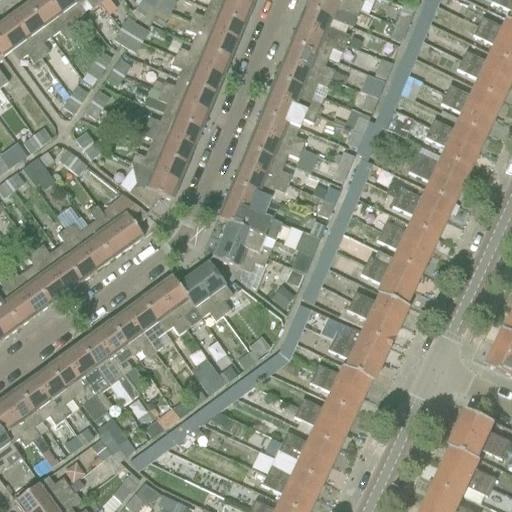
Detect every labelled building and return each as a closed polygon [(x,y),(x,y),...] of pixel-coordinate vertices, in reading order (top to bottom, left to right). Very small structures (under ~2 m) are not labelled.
[(45,0),(35,0),(26,7),(50,41),(59,35),(65,43),(72,37),(45,0)] [(69,0),(45,0),(72,37),(80,32),(74,24),(83,17),(77,9),(69,0)] [(69,0),(77,9),(86,3),(91,11),(99,6),(94,0),(69,0)] [(167,0),(165,0),(158,13),(161,14),(163,15),(168,17),(175,5),(169,1),(167,0)] [(202,0),(209,3),(205,12),(244,28),(251,10),(226,0),(202,0)] [(226,0),(251,10),(255,0),(226,0)] [(326,0),(307,0),(303,11),(330,22),(351,30),(354,21),(355,19),(358,13),(326,0)] [(326,0),(358,13),(361,4),(352,0),(326,0)] [(404,0),(400,10),(411,15),(417,0),(404,0)] [(425,0),(423,6),(434,11),(439,0),(425,0)] [(505,22),(504,23),(511,26),(511,5),(500,0),(492,0),(490,5),(490,6),(511,16),(507,23),(505,22)] [(143,1),(134,13),(143,19),(152,8),(143,1)] [(423,6),(418,20),(429,25),(434,11),(423,6)] [(26,7),(9,19),(40,61),(48,56),(42,48),(50,41),(26,7)] [(303,11),(296,28),(343,48),(347,39),(327,31),(330,22),(303,11)] [(192,17),(189,25),(237,45),(244,28),(205,12),(201,21),(192,17)] [(158,13),(151,24),(160,29),(161,29),(168,17),(163,15),(161,14),(158,13)] [(400,15),(394,28),(404,32),(409,19),(400,15)] [(9,19),(0,25),(0,50),(6,59),(8,58),(10,56),(17,65),(26,59),(32,67),(40,61),(9,19)] [(480,21),(475,31),(511,47),(511,26),(504,23),(501,31),(480,21)] [(126,22),(119,33),(120,33),(121,34),(130,40),(136,29),(126,22)] [(195,38),(191,47),(229,63),(237,45),(189,25),(185,34),(195,38)] [(414,27),(409,41),(420,46),(426,33),(414,27)] [(296,28),(288,46),(327,62),(331,52),(340,56),(343,48),(296,28)] [(394,28),(389,42),(398,46),(404,32),(394,28)] [(136,29),(130,40),(139,45),(140,46),(145,37),(146,35),(136,29)] [(492,49),(488,57),(511,68),(511,47),(475,31),(471,39),(492,49)] [(119,33),(113,43),(122,49),(123,50),(128,42),(130,40),(121,34),(120,33),(119,33)] [(128,42),(123,50),(132,55),(133,56),(140,46),(139,45),(130,40),(128,42)] [(350,41),(347,49),(357,54),(361,45),(350,41)] [(409,41),(403,55),(414,60),(420,46),(409,41)] [(288,46),(281,63),(329,83),(332,74),(323,70),(327,62),(288,46)] [(178,52),(174,61),(222,80),(229,63),(191,47),(187,56),(178,52)] [(98,57),(92,67),(98,71),(101,73),(102,73),(110,62),(109,61),(99,55),(98,57)] [(464,56),(459,65),(507,87),(511,77),(511,68),(488,57),(484,65),(464,56)] [(180,73),(177,82),(215,98),(222,80),(174,61),(171,69),(180,73)] [(400,62),(394,76),(405,81),(411,67),(400,62)] [(115,67),(111,74),(122,81),(129,70),(118,63),(118,64),(115,67)] [(281,63),(274,81),(312,97),(316,87),(325,91),(329,83),(281,63)] [(380,63),(374,77),(384,82),(390,68),(380,63)] [(476,83),(472,92),(499,104),(507,87),(459,65),(455,74),(476,83)] [(92,67),(86,76),(96,83),(102,73),(101,73),(98,71),(92,67)] [(109,77),(105,84),(114,90),(116,91),(117,88),(120,84),(122,81),(111,74),(109,77)] [(394,76),(388,90),(400,95),(405,81),(394,76)] [(365,79),(358,96),(364,98),(365,99),(366,99),(373,102),(374,102),(375,103),(381,87),(382,86),(371,81),(365,79)] [(274,81),(266,98),(314,118),(318,110),(308,106),(312,97),(274,81)] [(163,87),(159,95),(208,115),(215,98),(177,82),(173,91),(163,87)] [(76,90),(69,100),(79,106),(86,96),(76,90)] [(447,90),(443,99),(491,121),(499,104),(472,92),(468,100),(447,90)] [(96,95),(89,105),(100,112),(106,102),(96,95)] [(166,108),(162,117),(200,133),(208,115),(159,95),(156,104),(166,108)] [(385,97),(380,111),(391,116),(397,102),(385,97)] [(266,98),(259,116),(297,132),(301,122),(311,126),(314,118),(266,98)] [(365,99),(359,112),(369,116),(375,103),(374,102),(373,102),(366,99),(365,99)] [(460,118),(456,126),(483,138),(491,121),(443,99),(439,108),(460,118)] [(73,116),(79,106),(69,100),(63,110),(73,116)] [(89,105),(83,115),(93,122),(100,112),(89,105)] [(380,111),(373,127),(384,132),(391,116),(380,111)] [(333,121),(332,126),(343,130),(349,133),(351,134),(352,134),(358,137),(360,137),(362,138),(364,131),(368,122),(368,121),(350,113),(350,114),(345,126),(333,121)] [(259,116),(252,133),(300,153),(303,144),(294,140),(297,132),(259,116)] [(148,122),(145,131),(193,151),(200,133),(162,117),(158,127),(148,122)] [(432,124),(428,133),(475,155),(483,138),(456,126),(452,134),(432,124)] [(151,143),(147,152),(186,168),(193,151),(145,131),(141,139),(151,143)] [(362,138),(360,143),(364,145),(366,146),(372,148),(377,135),(371,133),(369,132),(364,131),(362,138)] [(32,140),(39,150),(49,143),(42,133),(32,140)] [(252,133),(245,151),(283,167),(287,157),(296,161),(300,153),(252,133)] [(444,152),(440,160),(467,173),(475,155),(428,133),(423,142),(444,152)] [(351,134),(345,147),(356,152),(360,143),(362,138),(360,137),(358,137),(352,134),(351,134)] [(85,136),(75,143),(82,153),(92,146),(85,136)] [(32,140),(22,147),(30,157),(39,150),(32,140)] [(356,152),(355,156),(359,158),(361,159),(365,161),(367,162),(372,148),(366,146),(364,145),(360,143),(356,152)] [(92,146),(82,153),(89,163),(99,156),(92,146)] [(15,147),(0,158),(0,163),(7,174),(18,166),(25,160),(15,147)] [(245,151),(237,168),(285,188),(289,180),(279,176),(283,167),(245,151)] [(130,166),(150,175),(178,186),(186,168),(147,152),(144,161),(134,157),(130,166)] [(65,154),(57,164),(66,172),(75,161),(65,153),(65,154)] [(46,154),(36,161),(44,171),(53,164),(46,154)] [(342,156),(337,169),(343,171),(345,172),(347,173),(352,160),(342,156)] [(416,158),(411,167),(459,190),(467,173),(440,160),(436,168),(416,158)] [(36,161),(20,172),(34,190),(38,187),(43,193),(54,185),(44,171),(36,161)] [(75,161),(66,172),(76,180),(84,170),(85,169),(75,161)] [(128,196),(150,213),(151,212),(160,199),(171,204),(178,186),(150,175),(130,166),(130,167),(130,168),(135,188),(128,196)] [(428,186),(424,194),(451,207),(459,190),(411,167),(407,176),(428,186)] [(237,168),(230,186),(268,202),(272,193),(282,197),(285,188),(237,168)] [(357,168),(352,181),(361,186),(362,185),(367,172),(357,168)] [(337,169),(330,183),(339,187),(341,187),(347,173),(345,172),(343,171),(337,169)] [(15,178),(5,185),(13,194),(22,187),(15,178)] [(352,181),(346,195),(356,199),(359,192),(361,186),(352,181)] [(0,188),(0,199),(2,202),(3,201),(13,194),(5,185),(0,188)] [(230,186),(223,203),(270,223),(274,214),(265,211),(268,202),(230,186)] [(327,191),(322,204),(329,207),(330,207),(332,208),(337,195),(336,194),(327,191)] [(400,192),(395,201),(443,224),(451,207),(424,194),(420,202),(400,192)] [(412,220),(408,228),(435,241),(443,224),(395,201),(391,210),(412,220)] [(343,202),(337,216),(347,221),(352,207),(343,202)] [(223,203),(215,221),(225,225),(263,241),(273,245),(280,227),(270,223),(223,203)] [(322,204),(316,218),(323,221),(324,222),(326,222),(332,208),(330,207),(329,207),(322,204)] [(125,216),(109,227),(127,252),(142,241),(135,231),(146,218),(132,207),(125,216)] [(94,224),(86,230),(111,263),(127,252),(109,227),(96,210),(88,216),(94,224)] [(337,216),(332,229),(341,233),(347,221),(337,216)] [(225,225),(217,243),(265,263),(269,253),(259,250),(263,241),(225,225)] [(313,226),(307,239),(314,241),(315,242),(317,243),(323,230),(313,226)] [(72,227),(65,232),(95,275),(111,263),(86,230),(78,236),(72,227)] [(383,227),(379,236),(427,258),(435,241),(408,228),(404,236),(383,227)] [(64,246),(56,252),(80,286),(95,275),(65,232),(57,238),(64,246)] [(301,236),(294,253),(298,254),(307,258),(308,259),(310,259),(310,260),(317,243),(315,242),(314,241),(307,239),(305,238),(301,236)] [(396,254),(392,262),(419,275),(427,258),(379,236),(375,245),(396,254)] [(328,237),(322,251),(332,255),(338,242),(328,237)] [(265,263),(217,243),(210,261),(248,276),(252,266),(262,270),(265,263)] [(42,249),(34,255),(65,297),(80,286),(56,252),(48,258),(42,249)] [(322,251),(317,263),(327,268),(332,255),(322,251)] [(296,259),(290,273),(298,276),(301,277),(303,278),(310,260),(310,259),(308,259),(307,258),(298,254),(296,259)] [(33,269),(25,274),(50,308),(65,297),(34,255),(27,260),(33,269)] [(367,261),(363,270),(411,292),(419,275),(392,262),(388,271),(367,261)] [(207,265),(191,276),(222,318),(229,313),(223,305),(232,299),(207,265)] [(380,289),(376,296),(406,310),(404,309),(411,292),(363,270),(359,279),(380,289)] [(313,271),(307,286),(317,290),(323,276),(313,271)] [(11,272),(5,276),(36,318),(50,308),(25,274),(17,280),(11,272)] [(290,274),(287,282),(288,287),(296,290),(297,290),(302,278),(290,274)] [(0,287),(3,291),(0,292),(0,304),(19,330),(36,318),(5,276),(0,279),(0,287)] [(191,276),(176,288),(200,321),(200,322),(209,316),(214,324),(222,318),(191,276)] [(170,280),(154,291),(184,333),(200,321),(180,294),(176,288),(170,280)] [(307,286),(300,304),(310,308),(317,290),(307,286)] [(154,291),(138,302),(163,336),(171,330),(177,338),(184,333),(154,291)] [(284,292),(273,304),(282,312),(293,300),(284,292)] [(354,296),(350,305),(397,327),(406,310),(376,296),(376,297),(378,298),(375,306),(354,296)] [(138,302),(123,313),(154,355),(161,350),(155,341),(163,336),(138,302)] [(0,336),(4,341),(19,330),(0,304),(0,336)] [(366,324),(362,333),(389,345),(397,327),(350,305),(345,314),(366,324)] [(297,308),(290,325),(301,330),(308,312),(297,308)] [(123,313),(108,325),(132,358),(141,352),(147,360),(154,355),(123,313)] [(108,325),(92,336),(123,378),(131,372),(125,364),(132,358),(108,325)] [(290,325),(285,339),(295,344),(301,330),(290,325)] [(503,332),(495,350),(511,358),(511,337),(505,334),(505,333),(503,332)] [(335,336),(331,344),(379,367),(389,345),(362,333),(360,337),(349,333),(346,341),(335,336)] [(92,336),(77,347),(95,371),(101,380),(102,381),(108,389),(116,383),(130,403),(137,398),(138,397),(123,378),(92,336)] [(347,364),(344,371),(368,383),(371,384),(379,367),(331,344),(327,354),(347,364)] [(281,346),(277,357),(287,365),(292,351),(281,346)] [(77,347),(62,358),(92,400),(103,415),(103,414),(104,413),(111,409),(100,394),(108,389),(102,381),(101,380),(95,371),(77,347)] [(259,349),(249,357),(255,365),(265,358),(259,349)] [(511,358),(495,350),(486,370),(511,381),(511,358)] [(249,357),(238,365),(244,374),(255,365),(249,357)] [(277,357),(262,368),(272,376),(287,365),(277,357)] [(62,358),(46,369),(64,393),(71,403),(77,412),(80,409),(92,426),(105,417),(103,415),(92,400),(62,358)] [(46,369),(31,381),(62,423),(69,417),(63,409),(71,403),(46,369)] [(317,369),(312,378),(360,400),(368,383),(344,371),(341,370),(337,379),(317,369)] [(228,372),(218,379),(224,388),(234,380),(228,372)] [(256,372),(242,383),(250,390),(252,390),(265,381),(256,372)] [(329,397),(325,405),(352,417),(360,400),(312,378),(308,387),(329,397)] [(224,388),(218,379),(205,389),(211,397),(224,388)] [(31,381),(16,392),(33,416),(40,425),(48,420),(54,429),(62,423),(31,381)] [(242,383),(229,392),(238,400),(252,390),(250,390),(242,383)] [(16,392),(0,403),(31,445),(38,440),(32,431),(40,425),(33,416),(16,392)] [(198,394),(188,402),(194,410),(204,403),(198,394)] [(222,397),(208,408),(216,415),(217,415),(231,406),(222,397)] [(188,402),(176,410),(182,419),(194,410),(188,402)] [(0,403),(0,435),(14,455),(15,455),(10,447),(17,442),(23,451),(31,445),(0,403)] [(301,403),(297,412),(344,434),(352,417),(325,405),(321,413),(301,403)] [(208,408),(194,418),(203,426),(217,415),(216,415),(208,408)] [(313,430),(309,438),(336,451),(344,434),(297,412),(292,421),(313,430)] [(465,412),(457,431),(505,454),(509,446),(488,436),(493,425),(465,412)] [(164,418),(157,424),(163,432),(178,421),(172,413),(171,413),(164,418)] [(188,422),(174,433),(182,440),(183,440),(197,431),(188,422)] [(110,424),(102,429),(107,437),(116,449),(124,443),(115,431),(110,424)] [(163,432),(157,424),(143,433),(149,442),(163,432)] [(86,431),(74,440),(81,450),(93,441),(86,431)] [(448,449),(451,450),(451,449),(476,461),(480,453),(501,463),(505,454),(457,431),(448,449)] [(174,433),(160,443),(169,451),(183,440),(182,440),(174,433)] [(0,473),(8,468),(4,463),(14,455),(0,435),(0,473)] [(97,460),(100,464),(110,457),(108,455),(116,449),(107,437),(90,451),(97,460)] [(285,437),(280,446),(328,468),(336,451),(309,438),(305,446),(285,437)] [(38,440),(31,445),(40,457),(41,457),(47,453),(48,452),(38,440)] [(81,450),(74,440),(63,448),(70,458),(81,450)] [(124,443),(116,449),(124,460),(132,454),(124,443)] [(297,464),(293,472),(320,485),(328,468),(280,446),(276,455),(297,464)] [(140,457),(140,458),(148,465),(149,465),(162,456),(154,448),(140,457)] [(116,449),(108,455),(110,457),(116,466),(124,460),(116,449)] [(451,450),(443,467),(492,489),(495,483),(474,473),(478,463),(476,462),(476,461),(451,449),(451,450)] [(41,457),(40,457),(43,462),(50,471),(57,466),(50,457),(47,453),(41,457)] [(140,458),(127,467),(136,474),(149,465),(148,465),(140,458)] [(97,460),(90,465),(93,469),(100,464),(97,460)] [(50,472),(43,462),(32,470),(39,480),(50,472)] [(443,467),(435,485),(462,498),(466,490),(487,500),(492,489),(443,467)] [(269,471),(264,480),(313,502),(320,485),(293,472),(289,480),(269,471)] [(129,478),(120,488),(128,495),(135,486),(136,485),(137,484),(130,477),(129,478)] [(29,493),(13,505),(17,511),(35,511),(66,491),(66,490),(61,483),(53,489),(47,480),(45,482),(29,493)] [(281,498),(277,506),(289,511),(307,511),(313,502),(264,480),(260,488),(281,498)] [(35,511),(69,511),(77,506),(72,498),(82,491),(76,483),(66,490),(35,511)] [(435,485),(426,503),(445,511),(465,511),(457,508),(462,498),(435,485)] [(111,499),(110,501),(117,507),(128,495),(120,488),(111,499)] [(142,506),(149,511),(157,497),(142,488),(141,489),(133,499),(140,505),(142,506)] [(140,505),(133,499),(124,511),(125,511),(136,511),(142,506),(140,505)] [(161,499),(156,510),(160,511),(170,511),(174,505),(161,499)] [(445,511),(426,503),(421,511),(445,511)]
